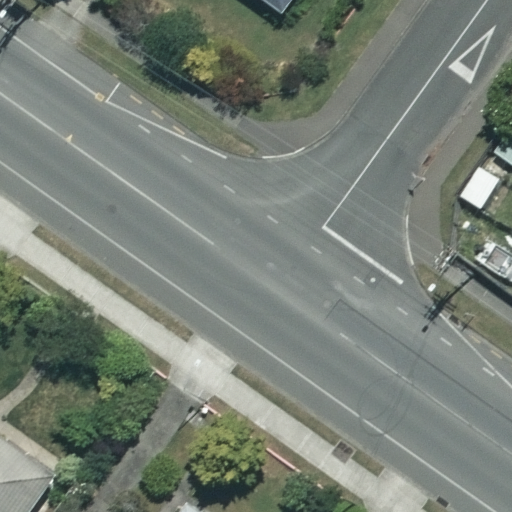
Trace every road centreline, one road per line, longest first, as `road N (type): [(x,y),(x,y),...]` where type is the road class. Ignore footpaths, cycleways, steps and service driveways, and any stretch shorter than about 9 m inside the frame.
road 1 (residential): [(484,0),(276,287)]
road 2 (tertiary): [(276,287),(0,92)]
road 3 (tertiary): [(511,455),(276,287)]
